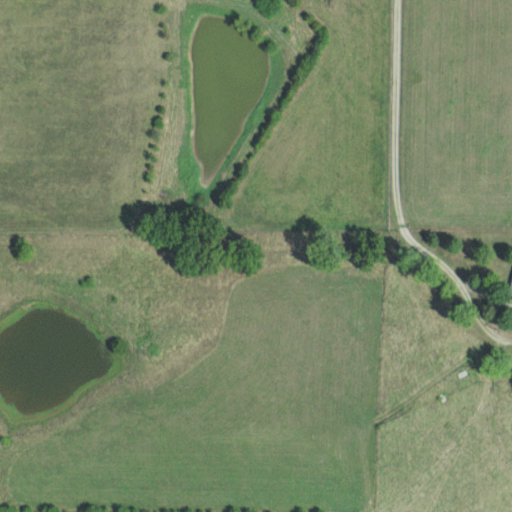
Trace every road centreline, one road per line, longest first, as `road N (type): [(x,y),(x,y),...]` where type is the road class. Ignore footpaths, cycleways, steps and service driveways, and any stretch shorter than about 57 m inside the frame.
road 1 (residential): [(0,259),(418,244)]
road 2 (residential): [(466,283),(405,231),(398,199),(398,0)]
road 3 (residential): [(511,301),(466,283),(486,320),(511,333)]
